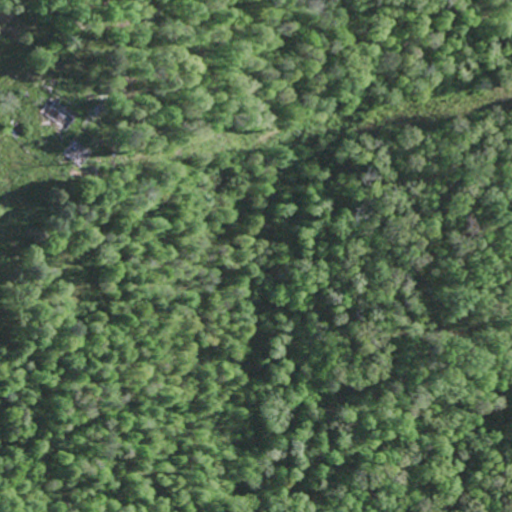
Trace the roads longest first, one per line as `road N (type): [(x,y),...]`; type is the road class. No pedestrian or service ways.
road 1 (track): [(151,0),(155,23),(104,95),(107,109)]
road 2 (track): [(152,30),(107,19),(67,21),(38,0)]
